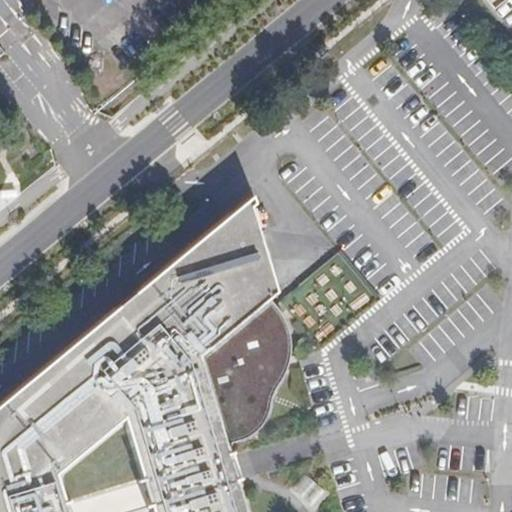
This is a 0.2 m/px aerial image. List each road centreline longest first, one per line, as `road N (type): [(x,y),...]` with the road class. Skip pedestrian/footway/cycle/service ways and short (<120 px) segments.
road 1 (tertiary): [(320,0),(0,267)]
road 2 (unknown): [(341,70),(284,126),(268,160),(294,267)]
